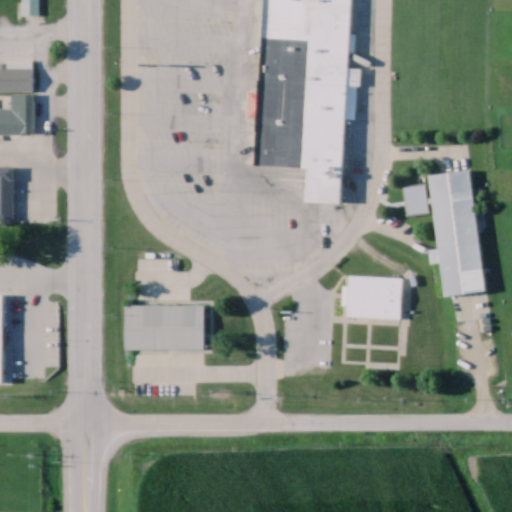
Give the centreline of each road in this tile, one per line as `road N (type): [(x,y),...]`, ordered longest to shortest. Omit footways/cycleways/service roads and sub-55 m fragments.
road 1 (residential): [(266,420),(267,354),(254,300),(221,265),(147,217),(130,184),(127,0)]
road 2 (trunk): [(85,511),(86,35)]
road 3 (residential): [(511,420),(86,423)]
road 4 (residential): [(382,0),(382,147),(372,189),(326,260),(254,300)]
